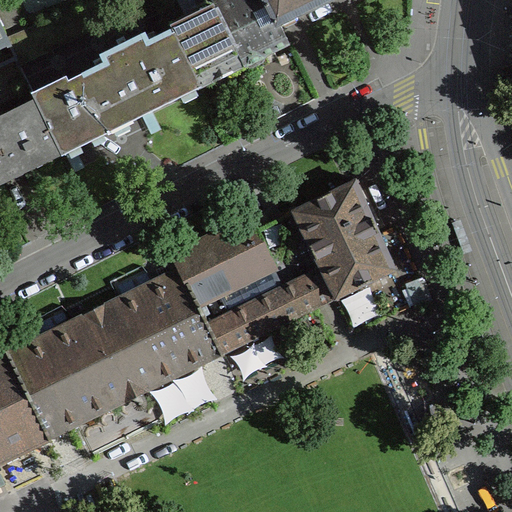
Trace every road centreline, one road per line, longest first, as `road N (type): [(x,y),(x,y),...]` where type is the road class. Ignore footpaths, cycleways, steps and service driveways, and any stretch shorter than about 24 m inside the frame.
road 1 (residential): [(456,79),(0,299)]
road 2 (residential): [(511,296),(471,183),(456,79)]
